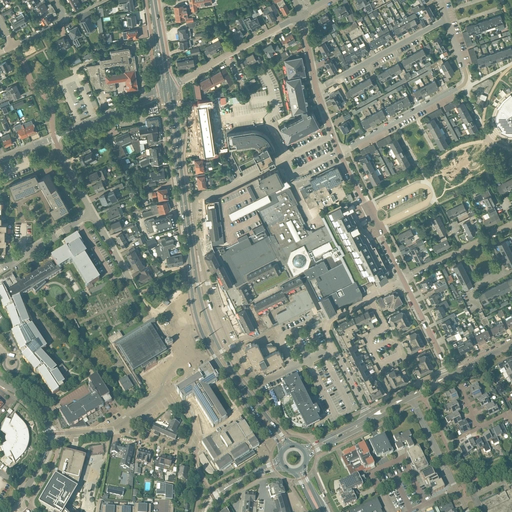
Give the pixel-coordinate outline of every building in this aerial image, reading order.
[(32,10),(34,8),(38,6),(41,4),(40,2),(43,0),(29,0),(33,6),(30,7),(32,10)] [(79,0),(72,4),(75,10),(82,6),(80,3),(86,0),(79,0)] [(118,0),(119,3),(123,2),(124,10),(128,10),(134,9),(134,8),(135,7),(135,5),(133,4),(132,0),(118,0)] [(273,0),(275,3),(277,2),(280,7),(284,14),(289,11),(283,0),(273,0)] [(363,4),(367,2),(366,0),(356,0),(358,2),(355,4),(358,9),(364,6),(363,4)] [(36,7),(34,8),(38,14),(39,16),(44,14),(49,11),(54,8),(53,5),(52,6),(51,3),(46,6),(44,3),(41,4),(38,6),(36,7)] [(370,3),(364,6),(368,13),(373,10),(370,3)] [(265,10),(263,11),(265,15),(266,14),(270,21),(277,18),(275,14),(273,11),(276,10),(273,4),(267,7),(264,9),(265,10)] [(183,5),(174,7),(175,13),(187,12),(186,7),(183,7),(183,5)] [(344,6),(342,7),(341,6),(334,10),(338,17),(341,15),(342,17),(349,13),(348,12),(344,6)] [(421,13),(423,16),(432,12),(429,6),(422,10),(423,12),(421,13)] [(45,20),(43,21),(44,24),(54,19),(54,20),(56,18),(54,16),(57,14),(55,11),(56,11),(54,8),(49,11),(44,14),(43,14),(44,17),(43,18),(45,20)] [(187,12),(175,13),(176,21),(185,19),(184,17),(188,17),(187,12)] [(435,17),(432,12),(423,16),(418,19),(420,23),(424,21),(423,19),(424,19),(426,18),(428,21),(435,17)] [(22,13),(16,17),(22,27),(28,23),(25,17),(24,17),(22,13)] [(356,19),(353,14),(353,13),(352,13),(346,16),(347,20),(349,20),(350,24),(355,21),(355,20),(356,19)] [(415,13),(407,17),(413,28),(418,25),(417,24),(420,23),(418,19),(415,14),(415,13)] [(320,19),(317,20),(320,25),(323,24),(325,27),(328,25),(331,23),(330,20),(327,14),(320,18),(320,19)] [(129,26),(136,24),(135,15),(127,16),(129,26)] [(406,16),(404,17),(404,18),(401,19),(402,21),(407,31),(413,28),(407,17),(406,16)] [(500,16),(495,17),(498,28),(504,26),(503,23),(500,16)] [(22,27),(16,17),(11,20),(13,23),(16,30),(22,27)] [(94,27),(89,17),(82,21),(84,27),(81,28),(85,35),(90,33),(89,30),(94,27)] [(253,31),(261,26),(257,18),(253,19),(253,20),(251,21),(249,17),(243,20),(244,22),(248,30),(251,28),(253,31)] [(494,26),(495,29),(498,28),(495,17),(489,19),(492,27),(494,26)] [(489,19),(484,21),(486,29),(492,27),(489,19)] [(403,33),(407,31),(402,21),(399,23),(398,20),(395,21),(403,33)] [(390,24),(388,25),(391,30),(393,29),(397,36),(403,33),(395,21),(393,22),(395,25),(392,27),(390,24)] [(487,31),(486,29),(484,21),(478,23),(481,33),(487,31)] [(481,34),(481,33),(478,23),(472,25),(476,36),(481,34)] [(238,27),(239,30),(235,32),(236,32),(233,34),(236,39),(243,36),(242,32),(244,30),(242,25),(238,27)] [(473,37),(476,36),(472,25),(467,27),(468,31),(469,34),(471,34),(473,37)] [(82,34),(77,26),(70,30),(72,34),(70,35),(74,44),(75,44),(75,43),(79,42),(78,40),(76,37),(82,34)] [(189,28),(187,28),(178,30),(179,39),(188,38),(191,37),(189,28)] [(380,31),(377,33),(379,37),(382,43),(388,40),(382,30),(381,28),(379,29),(380,31)] [(387,28),(382,30),(388,40),(393,38),(387,28)] [(124,32),(122,32),(124,39),(128,38),(134,38),(138,38),(137,30),(127,31),(124,32)] [(377,46),(382,43),(379,37),(376,38),(372,32),(371,33),(372,36),(374,40),(377,46)] [(285,39),(281,41),(283,45),(284,44),(287,42),(287,43),(289,45),(291,44),(296,41),(295,39),(292,33),(285,37),(285,39)] [(372,49),(377,46),(372,36),(371,33),(369,34),(370,36),(366,38),(369,42),(372,49)] [(330,34),(323,37),(320,39),(322,44),(318,46),(321,51),(328,48),(329,47),(327,44),(328,41),(333,39),(330,34)] [(213,43),(217,51),(223,47),(221,43),(224,42),(221,35),(217,37),(219,40),(213,43)] [(59,47),(64,45),(66,48),(73,45),(69,37),(65,40),(64,37),(56,41),(59,47)] [(434,41),(437,47),(443,43),(440,38),(434,41)] [(179,41),(181,49),(188,48),(191,47),(190,40),(187,40),(179,41)] [(357,42),(358,45),(363,55),(369,52),(365,46),(362,47),(359,41),(357,42)] [(363,55),(358,45),(357,42),(354,44),(358,50),(355,51),(358,58),(363,55)] [(211,54),(217,51),(213,43),(207,46),(203,49),(206,55),(211,52),(211,54)] [(439,52),(446,48),(443,43),(437,47),(439,52)] [(276,52),(280,49),(278,45),(273,47),(272,44),(264,48),(267,54),(269,57),(276,53),(276,52)] [(347,44),(345,45),(350,54),(353,60),(354,61),(356,60),(355,59),(358,58),(355,51),(351,45),(348,47),(347,44)] [(354,61),(353,60),(350,54),(345,45),(344,45),(343,45),(346,52),(343,54),(348,63),(351,62),(352,63),(354,61)] [(120,81),(126,80),(132,79),(132,81),(136,80),(135,73),(129,74),(129,72),(125,72),(124,56),(127,56),(126,53),(131,53),(131,50),(131,47),(122,48),(120,48),(110,50),(111,56),(99,58),(100,64),(87,66),(96,89),(104,88),(105,91),(116,89),(115,82),(120,81)] [(328,48),(321,51),(324,57),(331,53),(328,48)] [(422,59),(427,56),(423,49),(418,52),(422,59)] [(491,54),(488,55),(491,63),(497,61),(494,53),(493,50),(490,51),(491,54)] [(502,59),(508,58),(505,50),(500,51),(502,59)] [(497,61),(502,59),(500,51),(494,53),(497,61)] [(417,62),(422,59),(418,52),(413,55),(417,62)] [(129,72),(129,74),(135,73),(135,70),(136,70),(134,56),(132,56),(131,53),(126,53),(127,56),(124,56),(125,72),(129,72)] [(249,64),(256,60),(258,63),(262,61),(258,54),(255,56),(253,54),(246,57),(247,59),(243,60),(239,62),(242,67),(249,64)] [(485,65),(491,63),(488,55),(485,56),(485,54),(482,55),(483,57),(485,65)] [(413,55),(407,57),(411,64),(416,62),(417,62),(413,55)] [(301,76),(305,75),(305,74),(304,67),(305,67),(304,64),(303,64),(302,57),(301,56),(285,60),(287,69),(289,78),(301,76)] [(195,66),(193,57),(177,60),(179,69),(182,68),(183,69),(188,68),(188,67),(195,66)] [(407,57),(402,60),(406,67),(411,64),(407,57)] [(480,67),(485,65),(483,57),(477,59),(477,60),(478,63),(480,67)] [(334,58),(325,63),(328,68),(335,65),(337,63),(334,58)] [(442,67),(443,70),(451,67),(447,61),(444,63),(441,58),(431,64),(429,65),(431,69),(437,66),(439,69),(442,67)] [(0,64),(1,68),(0,68),(0,71),(3,79),(6,77),(4,72),(9,70),(10,70),(10,69),(11,68),(13,68),(11,64),(9,64),(8,65),(7,64),(6,61),(0,64)] [(397,74),(402,71),(398,64),(393,67),(397,74)] [(331,74),(338,70),(335,65),(328,68),(331,74)] [(428,71),(423,73),(425,76),(432,72),(431,69),(429,65),(426,67),(427,69),(428,71)] [(393,67),(388,69),(392,76),(397,74),(393,67)] [(454,72),(451,67),(443,70),(445,74),(443,75),(445,80),(451,77),(449,75),(454,72)] [(205,97),(204,94),(206,93),(207,92),(207,89),(222,80),(224,84),(228,82),(230,85),(235,82),(227,68),(217,73),(217,72),(204,80),(200,82),(201,83),(200,84),(195,85),(197,98),(202,98),(202,97),(205,97)] [(388,69),(383,72),(387,79),(392,76),(388,69)] [(377,75),(378,76),(381,82),(387,79),(383,72),(377,75)] [(409,72),(403,75),(405,78),(401,80),(402,83),(406,80),(412,77),(417,75),(415,72),(410,75),(409,72)] [(288,96),(304,93),(303,86),(304,85),(303,82),(302,82),(301,76),(289,78),(284,78),(284,79),(285,79),(288,96)] [(370,78),(365,81),(369,88),(370,90),(377,86),(374,79),(371,81),(370,78)] [(132,81),(132,79),(126,80),(127,87),(124,87),(125,91),(133,90),(133,91),(138,90),(136,80),(132,81)] [(365,81),(360,84),(363,91),(369,88),(365,81)] [(435,81),(429,84),(433,91),(438,88),(435,81)] [(5,93),(6,95),(19,90),(16,84),(6,89),(7,92),(5,93)] [(354,87),(358,94),(363,91),(360,84),(354,87)] [(433,91),(429,84),(424,86),(428,93),(433,91)] [(424,86),(419,89),(423,96),(428,93),(424,86)] [(354,87),(349,90),(350,91),(353,96),(358,94),(354,87)] [(339,89),(329,95),(331,98),(330,98),(333,103),(343,98),(339,89)] [(418,99),(423,96),(419,89),(414,92),(418,99)] [(21,95),(19,90),(6,95),(7,97),(8,97),(9,101),(14,98),(14,99),(18,98),(18,97),(21,95)] [(306,103),(308,103),(307,99),(306,100),(304,93),(288,96),(290,105),(292,114),(293,114),(302,112),(308,110),(306,103)] [(381,103),(383,101),(382,99),(387,97),(385,94),(380,97),(378,98),(381,103)] [(498,109),(494,117),(495,127),(497,126),(501,131),(499,133),(507,136),(511,136),(511,94),(511,95),(510,95),(503,101),(496,108),(498,109)] [(405,106),(411,103),(407,96),(405,97),(404,95),(400,97),(402,99),(405,106)] [(344,101),(343,98),(333,103),(336,109),(338,107),(341,106),(343,105),(341,102),(344,101)] [(400,109),(405,106),(402,99),(396,102),(400,109)] [(0,106),(1,108),(10,104),(9,100),(0,103),(0,106)] [(22,100),(13,104),(14,108),(24,104),(22,100)] [(198,105),(195,105),(196,109),(197,109),(197,112),(196,112),(197,116),(198,116),(198,119),(197,119),(198,123),(199,123),(199,126),(198,126),(199,127),(200,127),(200,129),(199,130),(200,134),(201,134),(201,136),(200,137),(201,141),(202,141),(202,144),(201,144),(202,148),(203,148),(203,151),(202,151),(203,155),(213,154),(206,104),(208,104),(208,103),(211,102),(210,100),(200,101),(200,102),(198,102),(198,105)] [(396,102),(391,104),(395,111),(400,109),(396,102)] [(456,107),(459,112),(466,108),(463,103),(459,105),(457,106),(456,107)] [(386,107),(390,114),(395,111),(391,104),(386,107)] [(459,112),(462,117),(469,114),(466,108),(459,112)] [(303,134),(307,132),(313,129),(320,126),(312,111),(310,112),(310,111),(308,112),(308,110),(302,112),(304,115),(305,115),(305,116),(296,120),(303,134)] [(386,117),(382,110),(377,113),(380,120),(386,117)] [(375,122),(380,120),(377,113),(371,115),(375,122)] [(472,119),(469,114),(462,117),(465,123),(472,119)] [(371,115),(367,118),(370,125),(375,122),(371,115)] [(163,139),(162,132),(160,117),(158,117),(145,119),(146,125),(139,126),(130,128),(130,130),(131,131),(132,140),(139,139),(148,138),(147,134),(158,132),(159,139),(163,139)] [(431,120),(426,122),(429,128),(436,124),(435,121),(439,120),(437,117),(436,118),(433,119),(431,120)] [(361,121),(365,128),(370,125),(367,118),(361,121)] [(346,122),(340,125),(344,133),(350,130),(351,129),(352,126),(349,121),(347,119),(345,120),(346,122)] [(465,123),(467,128),(474,124),(472,119),(465,123)] [(25,123),(22,124),(23,128),(25,127),(28,136),(37,132),(34,123),(33,124),(31,120),(25,123)] [(294,139),(300,135),(303,134),(296,120),(288,125),(287,123),(286,123),(286,122),(281,125),(282,126),(280,127),(287,142),(294,139)] [(21,124),(15,127),(16,130),(18,130),(21,138),(28,136),(25,127),(23,128),(22,124),(21,124)] [(429,128),(432,133),(439,129),(436,124),(429,128)] [(470,133),(477,129),(474,124),(467,128),(470,133)] [(222,125),(215,126),(219,152),(226,151),(222,125)] [(442,135),(439,129),(432,133),(435,138),(442,135)] [(250,130),(234,132),(227,134),(229,150),(231,150),(232,154),(240,171),(242,170),(239,165),(255,157),(260,166),(270,161),(276,158),(274,155),(273,155),(270,150),(274,148),(271,142),(271,140),(270,139),(269,138),(268,136),(267,136),(266,135),(264,134),(263,132),(262,132),(261,132),(260,131),(258,131),(256,130),(255,130),(254,130),(252,130),(250,130)] [(140,151),(139,139),(132,140),(131,131),(116,138),(119,146),(112,149),(116,158),(125,154),(121,145),(131,141),(136,153),(140,151)] [(158,132),(147,134),(148,138),(148,141),(159,139),(158,132)] [(2,137),(3,141),(5,146),(13,143),(10,134),(6,136),(6,135),(2,137)] [(435,138),(438,144),(445,140),(442,135),(435,138)] [(396,139),(392,141),(390,142),(387,143),(388,146),(390,145),(392,148),(399,144),(396,139)] [(438,144),(441,149),(448,145),(445,140),(438,144)] [(392,148),(395,153),(402,149),(399,144),(392,148)] [(153,157),(162,155),(161,147),(152,148),(149,149),(150,155),(146,155),(147,160),(150,158),(152,157),(153,157)] [(80,157),(84,165),(89,162),(89,161),(96,158),(92,151),(90,148),(83,152),(84,155),(80,157)] [(397,158),(404,155),(402,149),(395,153),(397,158)] [(359,158),(362,164),(369,160),(368,157),(369,156),(368,154),(359,158)] [(154,166),(155,166),(155,165),(155,164),(163,163),(162,155),(153,157),(152,157),(150,158),(147,160),(140,162),(142,167),(151,163),(150,162),(151,162),(152,166),(153,166),(154,166)] [(397,158),(400,163),(407,160),(404,155),(397,158)] [(127,163),(125,157),(117,161),(120,166),(127,163)] [(208,162),(206,162),(203,163),(203,158),(194,159),(195,166),(209,164),(208,162)] [(362,164),(365,169),(374,164),(373,161),(370,163),(369,160),(362,164)] [(403,169),(410,165),(407,160),(400,163),(403,169)] [(208,167),(212,166),(211,163),(209,164),(195,166),(196,173),(205,171),(208,171),(208,167)] [(367,174),(377,169),(374,164),(365,169),(367,174)] [(258,334),(257,333),(256,330),(257,330),(261,331),(273,325),(268,314),(269,311),(279,306),(280,308),(285,305),(286,309),(277,314),(276,318),(278,322),(313,305),(314,303),(316,306),(318,310),(319,309),(323,307),(327,315),(337,310),(334,303),(337,301),(339,305),(340,304),(342,303),(344,303),(346,302),(348,302),(351,301),(353,301),(354,301),(356,300),(358,299),(359,299),(361,298),(363,298),(362,292),(365,290),(362,284),(372,278),(376,285),(379,284),(388,280),(386,275),(389,273),(388,272),(389,271),(390,271),(390,270),(390,269),(390,268),(389,268),(388,268),(387,268),(387,267),(386,267),(385,266),(375,246),(373,247),(370,241),(369,240),(368,237),(366,235),(360,230),(359,228),(358,226),(357,224),(357,222),(356,222),(350,210),(355,208),(355,207),(355,206),(354,206),(354,205),(353,205),(348,207),(347,204),(342,207),(341,204),(338,206),(323,213),(320,215),(325,225),(312,232),(311,230),(308,231),(307,230),(307,229),(306,229),(303,224),(305,222),(296,204),(298,203),(290,188),(288,186),(287,183),(293,181),(288,177),(284,178),(279,167),(218,197),(218,198),(205,200),(208,221),(211,238),(212,238),(213,243),(215,246),(217,250),(216,250),(204,256),(211,271),(213,270),(223,289),(226,287),(233,302),(237,311),(236,312),(235,313),(245,333),(246,332),(247,334),(253,336),(258,334)] [(102,176),(103,178),(111,175),(109,172),(107,173),(105,168),(99,170),(99,171),(97,172),(97,171),(89,175),(91,181),(102,176)] [(159,170),(151,172),(152,178),(148,179),(149,186),(156,185),(155,181),(165,179),(164,168),(159,168),(159,170)] [(340,172),(338,168),(326,173),(325,172),(310,179),(313,185),(305,188),(305,187),(300,190),(306,202),(307,201),(310,207),(318,203),(320,207),(324,205),(325,206),(332,203),(331,202),(332,201),(333,202),(336,201),(335,200),(339,198),(339,199),(343,197),(343,196),(346,194),(343,187),(342,188),(341,186),(346,184),(343,177),(340,172)] [(377,169),(367,174),(370,179),(377,176),(381,174),(378,169),(377,169)] [(50,208),(55,218),(69,210),(56,186),(57,186),(50,173),(38,179),(35,173),(31,175),(32,176),(14,184),(13,182),(9,184),(15,197),(37,189),(37,188),(41,186),(45,193),(46,192),(54,206),(50,208)] [(370,179),(373,185),(380,181),(377,176),(370,179)] [(104,178),(99,180),(96,181),(97,184),(94,185),(97,191),(105,188),(104,185),(106,184),(104,178)] [(500,193),(502,192),(503,194),(511,191),(510,188),(511,187),(511,179),(501,185),(497,187),(500,193)] [(207,185),(213,184),(213,180),(206,181),(198,182),(199,189),(207,188),(207,185)] [(158,190),(158,192),(160,199),(168,198),(167,188),(158,190)] [(114,190),(109,192),(105,194),(100,196),(103,203),(108,201),(109,203),(118,200),(114,190)] [(488,190),(477,195),(479,201),(484,199),(491,195),(488,190)] [(488,209),(489,212),(490,214),(496,211),(493,206),(496,204),(491,195),(484,199),(488,208),(488,209)] [(2,255),(6,255),(6,244),(8,244),(8,223),(0,222),(0,220),(3,221),(3,200),(0,200),(0,255),(2,256),(2,255)] [(142,213),(143,218),(160,213),(170,210),(168,203),(167,201),(157,204),(150,206),(151,210),(142,213)] [(108,211),(109,214),(111,219),(121,215),(118,207),(121,206),(120,203),(113,206),(114,208),(108,211)] [(446,212),(450,219),(466,211),(463,204),(446,212)] [(496,211),(490,214),(489,212),(485,214),(487,219),(484,220),(485,221),(483,222),(486,227),(497,222),(501,220),(498,214),(496,211)] [(158,230),(171,226),(176,225),(172,213),(167,215),(167,216),(154,220),(154,218),(144,221),(148,234),(158,231),(158,230)] [(470,221),(463,224),(468,235),(466,236),(468,240),(473,238),(471,234),(475,232),(471,224),(474,222),(472,219),(476,217),(475,215),(469,218),(470,220),(470,221)] [(432,220),(437,230),(440,236),(439,236),(440,239),(446,236),(444,234),(447,232),(441,221),(439,217),(432,220)] [(112,224),(114,230),(122,227),(123,230),(136,225),(135,221),(125,225),(123,219),(119,221),(112,224)] [(120,241),(120,242),(133,234),(139,231),(136,225),(130,228),(132,232),(128,234),(127,232),(125,234),(124,232),(123,233),(117,236),(120,241)] [(411,229),(398,236),(402,243),(414,236),(411,229)] [(133,234),(120,242),(123,247),(129,244),(128,241),(131,239),(134,237),(134,236),(133,234)] [(72,262),(88,287),(92,285),(99,280),(97,276),(96,277),(93,272),(94,271),(89,264),(88,265),(85,260),(86,259),(84,255),(86,254),(84,251),(86,249),(88,248),(86,244),(84,245),(77,235),(74,237),(73,237),(68,240),(68,241),(65,243),(68,249),(67,250),(66,249),(52,258),(53,261),(58,269),(59,268),(69,262),(70,264),(72,262)] [(137,237),(140,244),(146,241),(143,235),(139,237),(137,237)] [(159,246),(155,248),(156,251),(159,250),(161,255),(158,256),(158,258),(159,258),(160,260),(170,256),(168,248),(176,246),(173,237),(169,238),(168,236),(165,237),(157,239),(159,246)] [(447,239),(446,236),(440,239),(441,242),(433,246),(437,253),(450,246),(447,239)] [(158,245),(154,237),(146,241),(149,249),(158,245)] [(498,244),(500,250),(508,246),(505,240),(498,244)] [(419,250),(423,248),(421,245),(418,246),(411,250),(417,261),(423,258),(419,250)] [(511,251),(508,246),(500,250),(503,255),(511,251)] [(129,260),(137,255),(135,250),(134,247),(129,250),(130,253),(127,254),(128,255),(127,256),(129,260)] [(503,255),(506,261),(511,258),(511,253),(511,251),(503,255)] [(169,267),(184,264),(182,254),(167,258),(169,267)] [(129,260),(132,264),(136,262),(140,260),(137,255),(129,260)] [(136,262),(132,264),(134,268),(135,267),(136,269),(138,268),(140,271),(145,267),(144,265),(143,265),(140,260),(136,262)] [(50,261),(44,265),(46,267),(21,282),(19,278),(16,280),(12,273),(0,280),(0,301),(1,304),(2,304),(5,310),(7,309),(8,311),(7,311),(14,330),(15,332),(12,333),(13,333),(11,334),(22,356),(23,357),(36,372),(38,370),(39,372),(38,373),(53,395),(59,392),(58,391),(64,387),(62,385),(64,384),(60,378),(65,375),(64,374),(68,371),(62,365),(58,368),(56,369),(40,353),(41,352),(46,349),(44,346),(47,344),(34,325),(32,326),(22,304),(21,305),(19,299),(21,298),(20,297),(32,290),(36,293),(35,293),(36,294),(46,284),(44,282),(58,274),(62,272),(61,271),(60,272),(58,269),(53,261),(51,262),(50,261)] [(455,262),(448,265),(448,266),(449,269),(453,267),(455,270),(456,272),(464,268),(463,266),(461,262),(456,265),(455,262)] [(150,274),(153,273),(149,267),(140,271),(142,274),(139,275),(143,282),(152,277),(150,274)] [(464,268),(456,272),(458,276),(458,278),(467,274),(466,272),(464,268)] [(467,274),(458,278),(461,283),(469,279),(467,274)] [(430,278),(421,282),(424,288),(433,283),(430,278)] [(469,279),(461,283),(464,289),(468,287),(472,285),(469,279)] [(440,280),(434,283),(436,288),(442,285),(446,283),(445,281),(441,282),(440,280)] [(505,291),(510,288),(506,280),(501,283),(505,291)] [(501,283),(495,286),(499,294),(505,291),(501,283)] [(435,294),(429,297),(432,303),(441,299),(444,297),(441,292),(444,290),(442,285),(436,288),(434,289),(436,294),(435,294)] [(493,297),(499,294),(495,286),(490,289),(493,297)] [(488,299),(493,297),(490,289),(484,291),(488,299)] [(484,291),(478,294),(482,302),(483,302),(484,305),(489,302),(488,299),(484,291)] [(394,307),(403,303),(397,292),(395,292),(382,298),(381,296),(377,299),(383,310),(388,308),(388,310),(392,311),(395,309),(394,307)] [(73,304),(87,298),(86,295),(71,301),(73,304)] [(446,313),(444,309),(449,306),(446,300),(438,304),(440,306),(435,309),(439,316),(446,313)] [(369,313),(368,311),(363,313),(368,323),(371,328),(374,326),(372,323),(372,322),(372,320),(376,318),(373,311),(369,313)] [(409,327),(410,324),(405,313),(401,311),(391,317),(389,321),(392,325),(391,326),(393,329),(395,328),(395,327),(394,325),(396,324),(397,326),(399,326),(401,325),(402,327),(400,328),(399,331),(400,333),(404,331),(403,330),(409,327)] [(447,320),(442,323),(445,328),(454,324),(457,322),(454,317),(456,316),(454,312),(447,316),(446,317),(447,320)] [(366,324),(368,323),(363,313),(358,315),(362,322),(363,326),(366,324)] [(358,315),(353,318),(359,328),(361,327),(359,324),(362,322),(358,315)] [(349,319),(353,327),(353,328),(355,328),(356,330),(359,328),(353,318),(353,317),(349,319)] [(341,343),(352,337),(354,336),(355,332),(353,328),(353,327),(349,319),(335,326),(334,329),(341,343)] [(143,369),(157,361),(155,359),(167,351),(165,348),(168,346),(168,347),(173,344),(170,340),(166,343),(166,344),(164,345),(156,332),(158,330),(154,323),(156,322),(154,320),(124,339),(120,332),(109,339),(115,348),(131,374),(134,372),(141,367),(143,369)] [(503,322),(497,325),(501,332),(501,333),(502,333),(504,332),(504,331),(506,329),(503,322)] [(492,323),(489,324),(491,328),(495,335),(501,332),(497,325),(494,326),(492,323)] [(455,331),(456,334),(459,332),(463,330),(461,327),(459,328),(458,325),(456,327),(454,324),(445,328),(448,334),(455,331)] [(480,330),(485,340),(491,337),(487,330),(485,331),(484,328),(480,330)] [(476,336),(476,335),(480,343),(485,340),(480,330),(480,329),(475,331),(474,333),(476,336)] [(412,353),(423,348),(424,344),(419,333),(415,332),(410,335),(409,334),(406,336),(407,338),(409,339),(411,338),(412,340),(410,341),(409,342),(410,344),(408,345),(408,343),(405,342),(403,343),(405,347),(406,347),(408,352),(412,353)] [(462,338),(459,332),(456,334),(454,335),(457,341),(452,343),(456,350),(459,348),(461,353),(468,349),(462,338)] [(472,333),(462,338),(468,349),(474,346),(471,340),(475,339),(472,333)] [(341,343),(343,347),(344,346),(351,343),(354,342),(352,337),(341,343)] [(260,347),(257,341),(245,347),(255,367),(258,366),(258,367),(260,368),(261,369),(262,369),(264,368),(265,370),(285,360),(279,349),(274,351),(271,345),(266,344),(260,347)] [(358,349),(356,346),(346,351),(349,356),(355,353),(354,350),(358,349)] [(349,356),(351,361),(361,356),(360,354),(357,356),(355,353),(349,356)] [(419,358),(418,357),(415,359),(416,361),(418,361),(419,360),(420,362),(419,363),(418,364),(419,366),(417,367),(416,365),(414,365),(412,366),(414,370),(415,369),(417,374),(421,376),(432,371),(433,367),(428,356),(424,355),(419,358)] [(361,356),(351,361),(354,366),(360,363),(363,361),(362,359),(363,358),(361,356)] [(507,373),(511,370),(511,361),(509,363),(507,359),(502,362),(503,362),(498,364),(500,369),(501,369),(504,368),(507,373)] [(356,371),(366,366),(368,365),(367,363),(365,364),(365,363),(361,365),(360,363),(354,366),(356,371)] [(217,381),(218,380),(209,365),(208,365),(199,371),(201,374),(176,390),(183,401),(193,395),(214,428),(228,419),(226,416),(208,388),(218,382),(217,381)] [(367,367),(369,367),(368,365),(366,366),(356,371),(358,376),(365,372),(364,370),(367,368),(367,367)] [(408,379),(406,374),(407,374),(405,370),(402,371),(401,373),(402,375),(400,376),(400,375),(398,374),(397,375),(396,373),(397,372),(398,369),(397,367),(394,369),(394,370),(389,373),(388,376),(393,387),(397,388),(407,383),(408,379)] [(361,380),(371,375),(370,373),(368,374),(367,371),(365,372),(358,376),(361,380)] [(119,383),(126,393),(138,385),(132,375),(119,383)] [(362,385),(374,380),(371,375),(361,380),(360,381),(362,385)] [(91,384),(90,384),(103,405),(104,405),(105,406),(112,401),(109,396),(110,395),(98,376),(89,381),(91,384)] [(284,384),(273,389),(279,401),(286,397),(286,399),(284,400),(284,401),(284,402),(283,403),(283,405),(283,406),(283,408),(283,410),(284,412),(285,414),(285,415),(286,417),(287,419),(288,420),(289,421),(291,422),(292,423),(293,424),(294,425),(296,425),(297,426),(299,426),(301,427),(302,427),(303,427),(305,427),(306,427),(308,426),(309,426),(311,425),(313,424),(314,423),(315,422),(316,421),(317,421),(318,420),(316,416),(319,414),(320,415),(323,413),(319,405),(316,407),(312,400),(310,401),(310,400),(309,399),(308,399),(307,398),(306,398),(296,378),(284,384)] [(384,391),(379,380),(375,379),(374,380),(362,385),(369,399),(372,400),(383,395),(384,391)] [(471,386),(472,389),(470,390),(471,394),(472,393),(475,400),(478,399),(483,396),(480,392),(482,391),(479,386),(478,382),(471,386)] [(94,395),(79,404),(87,417),(83,420),(85,424),(87,422),(102,413),(99,409),(104,406),(103,405),(90,384),(90,385),(91,387),(89,388),(94,395)] [(455,393),(456,393),(455,390),(445,394),(448,400),(450,399),(452,403),(456,401),(459,400),(455,393)] [(479,402),(480,402),(483,409),(486,407),(491,405),(492,404),(491,402),(492,402),(493,400),(490,393),(487,394),(483,396),(478,399),(479,402)] [(458,412),(458,413),(461,411),(457,404),(458,404),(456,401),(452,403),(444,407),(446,412),(448,411),(448,412),(451,410),(453,415),(458,412)] [(486,407),(490,414),(489,414),(491,417),(500,413),(497,407),(496,407),(494,403),(492,404),(491,405),(486,407)] [(87,417),(79,404),(62,415),(70,428),(74,425),(75,428),(87,427),(83,420),(87,417)] [(237,465),(237,466),(255,454),(261,449),(259,446),(255,439),(254,437),(253,435),(245,423),(246,422),(244,418),(242,419),(236,409),(226,416),(228,419),(222,422),(214,428),(216,432),(217,433),(205,441),(204,442),(202,443),(207,450),(214,461),(211,462),(212,462),(212,463),(213,464),(213,465),(214,465),(214,466),(214,467),(216,466),(220,472),(222,475),(233,467),(237,465)] [(455,426),(456,426),(458,425),(458,424),(462,422),(459,416),(459,415),(458,413),(458,412),(453,415),(445,418),(447,423),(451,422),(451,423),(453,422),(454,425),(455,426)] [(29,444),(30,438),(29,431),(26,425),(22,420),(15,413),(12,420),(6,418),(1,431),(8,435),(8,436),(7,436),(7,439),(8,439),(8,441),(1,445),(7,458),(12,456),(15,463),(23,455),(26,450),(29,444)] [(180,424),(181,421),(178,419),(176,422),(173,420),(168,430),(178,435),(179,432),(176,431),(179,424),(180,424)] [(469,428),(465,421),(462,422),(458,424),(458,425),(460,429),(458,430),(461,435),(471,431),(469,428)] [(155,435),(156,436),(157,436),(158,436),(159,436),(160,433),(176,440),(178,435),(168,430),(152,423),(149,429),(155,431),(154,434),(155,435)] [(500,427),(493,430),(497,437),(500,436),(501,437),(508,434),(503,425),(500,427)] [(497,437),(493,430),(490,431),(490,432),(483,435),(485,438),(487,442),(491,440),(492,442),(494,445),(499,442),(497,437)] [(409,449),(414,446),(410,437),(411,437),(409,432),(399,437),(398,435),(394,437),(397,444),(395,445),(398,451),(408,446),(409,449)] [(393,452),(385,434),(369,442),(377,458),(382,456),(383,457),(393,452)] [(487,442),(485,438),(482,439),(482,440),(475,443),(477,447),(479,450),(483,448),(485,453),(491,450),(487,442)] [(466,443),(463,444),(463,445),(459,447),(464,459),(469,456),(468,453),(473,451),(473,449),(477,447),(475,443),(473,439),(466,443)] [(127,467),(129,468),(134,448),(126,446),(125,447),(120,446),(120,445),(114,444),(112,452),(118,453),(119,450),(125,451),(121,466),(124,466),(124,468),(126,468),(127,467)] [(365,472),(366,472),(371,469),(370,468),(374,466),(371,460),(369,456),(364,444),(358,447),(357,445),(356,446),(354,447),(355,449),(343,454),(343,455),(342,456),(342,457),(342,458),(342,459),(341,460),(346,469),(346,468),(348,472),(351,478),(365,471),(365,472)] [(428,467),(418,447),(407,452),(416,472),(428,467)] [(152,453),(143,451),(139,449),(136,460),(140,461),(149,463),(152,453)] [(84,465),(86,457),(64,451),(57,476),(41,504),(55,511),(65,511),(66,509),(65,509),(79,485),(80,480),(81,480),(82,477),(81,477),(83,470),(84,470),(85,465),(84,465)] [(162,456),(160,461),(157,460),(155,467),(164,470),(167,457),(162,456)] [(172,472),(174,465),(171,464),(173,459),(167,457),(164,470),(167,471),(172,472)] [(177,478),(187,480),(190,468),(180,466),(177,478)] [(421,476),(425,483),(427,482),(433,493),(445,488),(438,474),(435,473),(434,474),(432,470),(421,476)] [(363,486),(358,476),(366,473),(366,472),(365,472),(365,471),(351,478),(338,484),(341,490),(338,492),(345,506),(357,500),(355,496),(357,495),(355,490),(363,486)] [(156,491),(156,495),(166,496),(173,496),(173,495),(175,495),(175,491),(173,491),(173,486),(161,483),(160,492),(156,491)] [(277,496),(278,500),(286,498),(285,494),(281,483),(277,484),(275,483),(274,484),(273,485),(268,486),(270,491),(269,491),(271,498),(277,496)] [(511,511),(511,486),(511,487),(511,488),(511,489),(505,493),(505,492),(481,503),(485,511),(511,511)] [(123,496),(124,490),(108,487),(107,493),(123,496)] [(246,507),(245,511),(252,511),(253,501),(255,501),(256,494),(246,493),(244,507),(246,507)] [(289,511),(286,498),(278,500),(281,511),(289,511)] [(381,511),(381,510),(382,509),(377,499),(348,511),(381,511)] [(456,511),(455,510),(454,511),(454,509),(453,507),(451,503),(450,502),(439,508),(441,511),(443,511),(444,511),(456,511)]
